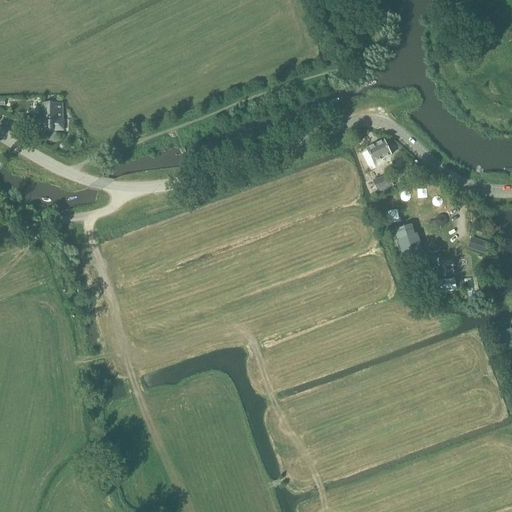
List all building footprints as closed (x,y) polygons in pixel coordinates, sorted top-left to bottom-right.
[(473,45),(462,50),(467,62),(478,57),(473,45)] [(37,121),(37,132),(62,132),(62,104),(44,104),(44,121),(37,121)] [(384,141),(367,149),(368,152),(363,155),(368,166),(373,163),(374,164),(379,161),(380,164),(385,162),(384,159),(391,156),(384,141)] [(184,144),(183,142),(178,144),(178,146),(182,156),(188,154),(184,144)] [(190,175),(195,173),(190,160),(185,162),(190,175)] [(393,186),(388,175),(373,182),(378,193),(393,186)] [(393,232),(399,252),(401,251),(404,261),(422,255),(422,254),(416,236),(414,236),(411,227),(396,232),(393,232)] [(468,249),(485,254),(488,243),(471,237),(468,249)] [(439,261),(440,271),(454,270),(452,259),(439,261)] [(477,278),(463,279),(465,292),(478,290),(477,278)] [(454,293),(453,281),(430,283),(431,295),(454,293)]
